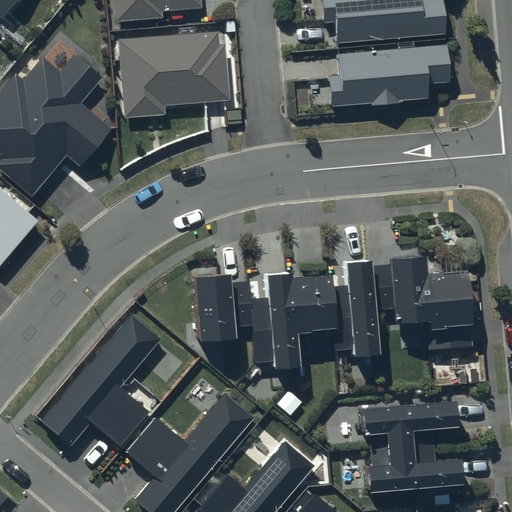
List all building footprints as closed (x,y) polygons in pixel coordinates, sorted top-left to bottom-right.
[(0,0),(0,14),(11,0),(0,0)] [(114,0),(116,22),(163,18),(163,11),(203,8),(201,0),(114,0)] [(320,0),(323,17),(334,16),(336,37),(444,28),(441,0),(320,0)] [(217,30),(117,39),(124,118),(166,115),(165,105),(230,100),(225,44),(219,45),(217,30)] [(339,70),(328,71),(330,101),(371,98),(371,101),(398,98),(398,96),(426,94),(425,79),(449,77),(446,40),(337,49),(339,70)] [(14,70),(0,86),(0,167),(29,193),(65,152),(77,163),(110,125),(79,99),(100,75),(73,52),(59,69),(42,55),(22,77),(14,70)] [(0,266),(38,221),(0,188),(0,266)] [(427,254),(389,257),(389,263),(374,265),(373,259),(344,261),(346,285),(333,286),(332,274),(288,278),(288,272),(266,274),(268,298),(250,300),(248,282),(228,284),(227,276),(193,279),(199,341),(237,338),(236,326),(252,324),(256,362),(273,361),(274,368),(299,366),(296,333),(332,329),(334,351),(352,349),(352,357),(381,355),(377,310),(395,308),(396,325),(424,322),(427,351),(479,347),(471,269),(429,273),(427,254)] [(159,339),(130,315),(40,421),(70,446),(90,423),(120,448),(150,412),(119,386),(159,339)] [(183,441),(155,417),(125,453),(153,477),(134,499),(150,511),(175,511),(254,419),(224,393),(183,441)] [(457,400),(360,409),(362,432),(369,431),(372,466),(364,466),(366,490),(464,482),(461,459),(435,461),(432,430),(459,427),(457,400)] [(244,489),(227,475),(198,510),(200,511),(275,511),(314,466),(284,441),(244,489)] [(12,511),(18,506),(0,491),(0,511),(12,511)] [(336,511),(315,493),(299,511),(336,511)]
